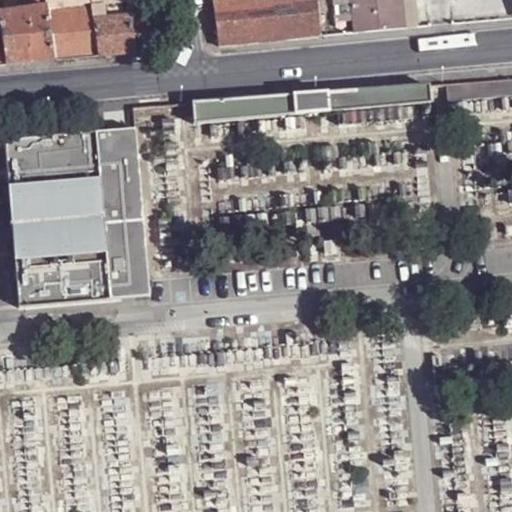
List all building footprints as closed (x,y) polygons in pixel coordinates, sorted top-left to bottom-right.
[(20,0),(22,10),(43,7),(41,0),(20,0)] [(73,0),(75,10),(90,9),(89,5),(88,0),(73,0)] [(316,0),(284,0),(214,5),(221,48),(234,47),(267,44),(300,41),(320,39),(316,0)] [(350,0),(354,36),(384,33),(416,30),(413,0),(350,0)] [(90,9),(91,21),(107,19),(105,4),(100,4),(89,5),(90,9)] [(155,39),(150,4),(138,5),(124,7),(125,16),(107,19),(91,21),(97,59),(124,56),(145,54),(155,39)] [(29,64),(52,62),(44,13),(43,7),(22,10),(0,13),(0,33),(5,67),(29,64)] [(44,13),(52,62),(75,60),(97,59),(91,21),(90,9),(75,10),(56,12),(44,13)] [(511,96),(511,80),(448,86),(448,101),(511,96)] [(196,105),(199,127),(437,110),(434,87),(196,105)] [(138,138),(8,150),(12,188),(20,277),(23,317),(153,305),(138,138)]
